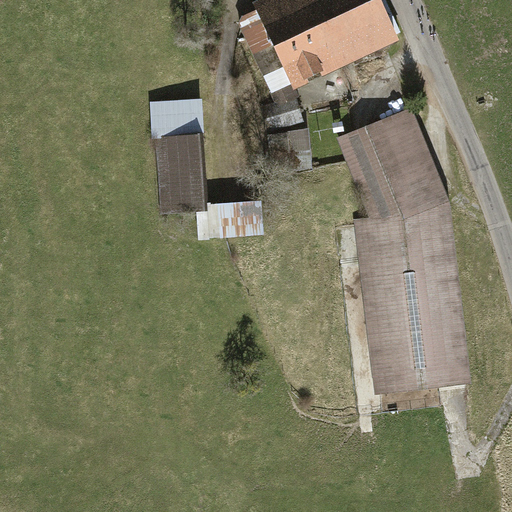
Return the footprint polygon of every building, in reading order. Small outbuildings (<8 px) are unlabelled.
[(257,17),(240,26),(274,96),(290,88),(293,94),(397,44),(394,38),(402,34),(385,0),(269,0),(253,8),(257,17)] [(201,105),(149,107),(151,144),(156,143),(160,215),(202,213),(199,139),(203,139),(201,105)] [(408,114),(338,143),(371,222),(357,223),(375,396),(468,386),(450,211),(408,114)] [(309,135),(266,142),(272,177),(315,171),(309,135)] [(258,204),(216,207),(218,240),(260,237),(258,204)]
